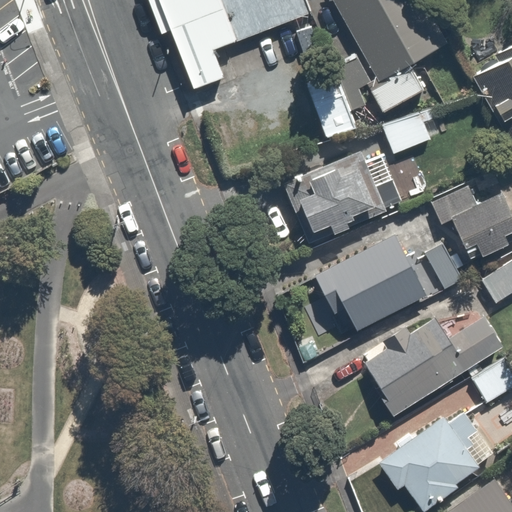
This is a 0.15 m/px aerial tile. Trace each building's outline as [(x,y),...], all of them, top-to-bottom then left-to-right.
[(162,0),(197,88),(225,78),(214,50),(311,12),(306,0),(162,0)] [(421,0),(332,0),(376,78),(379,83),(410,67),(448,43),(421,0)] [(494,109),(506,133),(511,145),(511,30),(488,42),(505,78),(478,91),(489,112),(494,109)] [(357,126),(331,67),(302,79),(326,136),(357,126)] [(379,83),(376,78),(367,84),(383,114),(423,92),(410,67),(379,83)] [(420,114),(383,126),(392,153),(431,138),(420,114)] [(351,146),(278,175),(304,241),(403,203),(385,158),(359,168),(351,146)] [(466,176),(423,197),(440,234),(447,230),(461,259),(511,235),(511,217),(496,184),(474,194),(466,176)] [(387,230),(302,269),(319,306),(332,300),(344,325),(415,292),(387,230)] [(457,276),(437,237),(416,248),(437,287),(448,281),(457,276)] [(511,247),(457,276),(448,281),(455,294),(479,282),(488,299),(511,286),(511,247)] [(440,333),(428,314),(355,359),(375,392),(371,394),(382,412),(497,340),(478,310),(440,333)] [(511,377),(511,364),(501,348),(460,376),(477,402),(511,377)] [(455,398),(442,406),(371,455),(391,485),(398,481),(416,508),(455,481),(449,473),(475,454),(460,433),(474,424),(455,398)] [(511,511),(511,503),(511,504),(494,478),(442,511),(511,511)]
